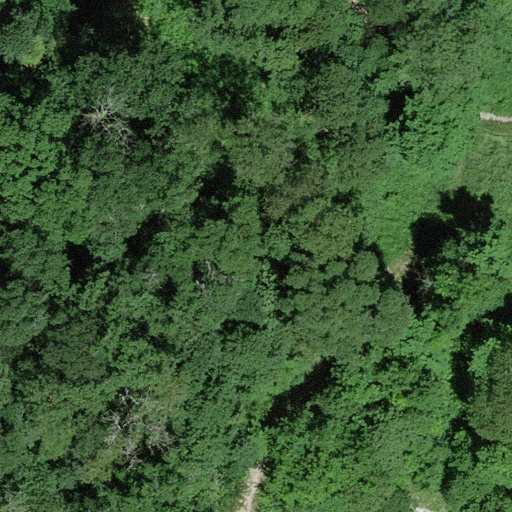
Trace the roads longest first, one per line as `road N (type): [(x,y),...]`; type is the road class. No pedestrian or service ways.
road 1 (track): [(495,138),(274,380),(221,511)]
road 2 (track): [(354,0),(495,138),(511,130)]
